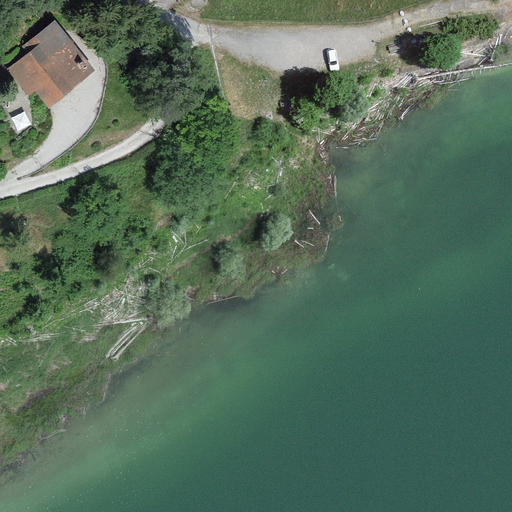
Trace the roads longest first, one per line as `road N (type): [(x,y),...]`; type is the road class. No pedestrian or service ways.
road 1 (unclassified): [(499,0),(333,40),(257,42),(188,28)]
road 2 (residential): [(0,194),(111,154),(149,131),(173,100),(188,28)]
